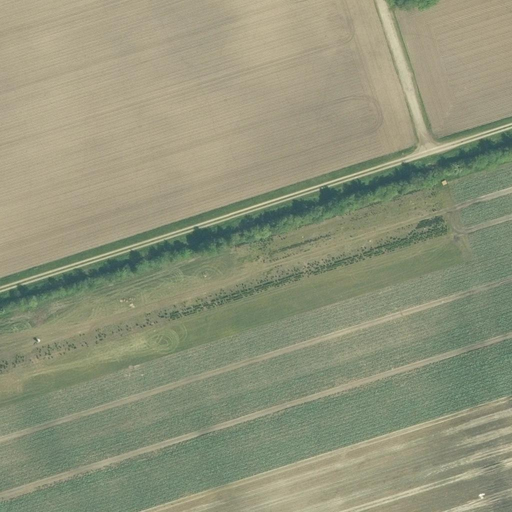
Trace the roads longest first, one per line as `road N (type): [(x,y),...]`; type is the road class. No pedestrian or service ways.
road 1 (unclassified): [(511,125),(0,287)]
road 2 (track): [(428,151),(379,0)]
